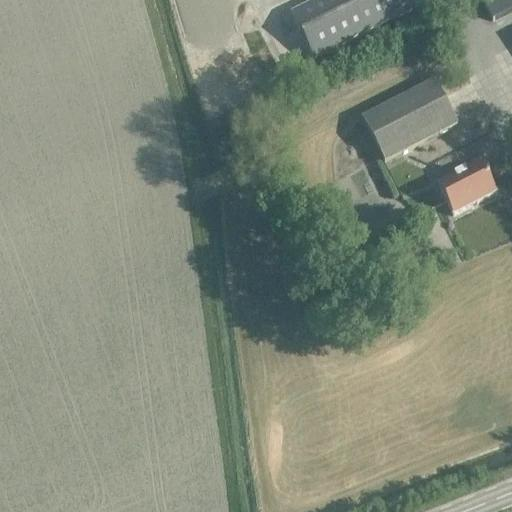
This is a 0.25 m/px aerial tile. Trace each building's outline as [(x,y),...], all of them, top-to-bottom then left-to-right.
[(431,3),(429,0),(323,0),(291,16),(313,61),(431,3)] [(491,23),(511,11),(511,0),(488,0),(481,4),(491,23)] [(435,88),(417,97),(362,125),(384,168),(457,131),(435,88)] [(495,196),(480,166),(437,188),(452,218),(495,196)] [(396,228),(418,217),(409,199),(387,209),(396,228)]
